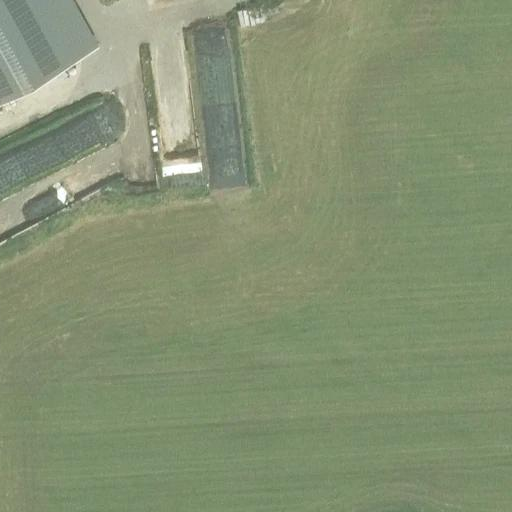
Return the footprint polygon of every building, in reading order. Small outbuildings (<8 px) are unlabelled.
[(0,0),(0,95),(93,45),(69,0),(0,0)] [(252,22),(271,181),(297,178),(277,19),(252,22)] [(234,45),(222,48),(227,65),(239,62),(234,45)] [(193,90),(191,51),(167,52),(169,91),(193,90)] [(244,103),(216,104),(220,184),(248,182),(244,103)]
